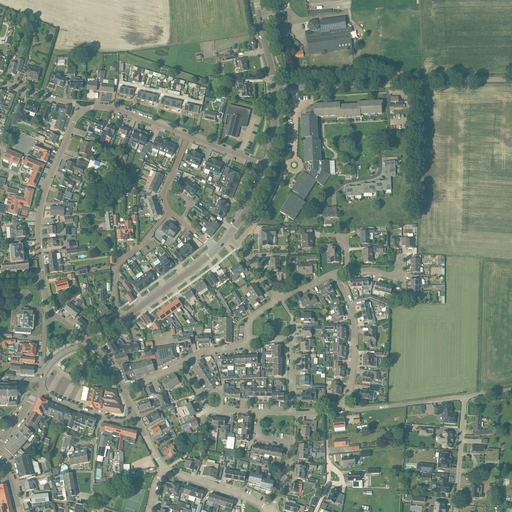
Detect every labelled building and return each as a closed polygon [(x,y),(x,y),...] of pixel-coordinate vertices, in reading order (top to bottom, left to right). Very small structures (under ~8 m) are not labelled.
[(346,28),(345,18),(319,21),(320,29),(318,29),(317,31),(318,33),(321,32),(321,33),(306,35),(309,54),(352,49),(349,28),(346,28)] [(319,25),(316,20),(310,21),(307,27),(311,32),(317,31),(319,25)] [(290,34),(289,25),(277,27),(280,48),(284,47),(285,47),(288,47),(287,34),(290,34)] [(236,55),(235,55),(235,54),(232,54),(231,52),(227,53),(228,55),(224,56),(225,61),(236,59),(236,58),(236,57),(236,55)] [(68,60),(68,56),(65,56),(56,57),(54,63),(57,64),(58,60),(68,60)] [(248,71),(245,58),(235,61),(237,68),(238,68),(239,73),(248,71)] [(23,61),(17,60),(16,65),(10,63),(7,73),(15,76),(17,70),(20,71),(23,61)] [(40,70),(27,66),(24,74),(28,75),(27,78),(32,80),(32,79),(37,80),(40,70)] [(61,75),(54,72),(53,75),(52,80),(55,81),(54,85),(63,87),(66,77),(61,75)] [(126,82),(123,82),(123,79),(124,76),(121,75),(118,92),(118,91),(120,92),(119,94),(123,95),(126,82)] [(71,82),(71,88),(74,89),(74,91),(79,91),(79,89),(83,89),(83,82),(79,82),(79,78),(75,78),(71,78),(71,82)] [(243,86),(243,80),(238,80),(235,80),(235,84),(239,84),(239,91),(242,91),(242,97),(245,97),(250,97),(250,91),(251,90),(251,85),(243,86)] [(97,81),(94,81),(93,83),(88,83),(88,85),(87,90),(96,91),(97,86),(97,84),(97,81)] [(113,81),(109,81),(108,84),(102,84),(102,87),(101,91),(113,93),(114,88),(114,85),(112,85),(113,81)] [(132,84),(126,82),(123,95),(129,96),(132,84)] [(138,83),(136,82),(135,84),(132,84),(129,96),(133,97),(134,95),(136,95),(137,90),(138,83)] [(144,86),(143,86),(141,86),(141,84),(141,83),(138,83),(137,90),(136,95),(138,96),(137,99),(141,100),(144,86)] [(150,88),(144,87),(144,86),(141,100),(147,101),(150,88)] [(156,90),(150,88),(147,101),(153,102),(156,90)] [(162,89),(159,88),(159,90),(156,90),(153,102),(157,103),(157,101),(159,101),(162,89)] [(168,92),(165,92),(165,89),(162,89),(159,101),(161,102),(161,105),(165,106),(168,92)] [(173,95),(168,93),(168,92),(165,106),(171,107),(173,95)] [(177,108),(181,109),(181,107),(183,107),(186,95),(183,94),(183,95),(182,97),(179,96),(177,108)] [(177,108),(179,96),(173,95),(171,107),(177,108)] [(191,98),(188,98),(189,96),(186,95),(183,107),(185,108),(184,111),(188,112),(191,98)] [(194,113),(198,114),(199,112),(200,112),(201,112),(200,112),(200,113),(201,113),(204,96),(203,96),(202,95),(201,99),(200,101),(197,101),(194,113)] [(399,101),(398,97),(391,97),(391,103),(393,103),(393,109),(403,108),(402,101),(399,101)] [(194,113),(197,101),(191,99),(191,98),(188,112),(194,113)] [(309,108),(307,110),(308,111),(309,115),(308,115),(308,117),(308,119),(310,119),(310,117),(317,117),(338,116),(338,118),(343,118),(343,116),(352,116),(352,117),(353,117),(353,116),(356,116),(356,117),(360,117),(360,114),(363,113),(363,115),(368,115),(367,113),(370,113),(370,114),(375,114),(375,113),(377,113),(377,114),(382,114),(382,110),(383,110),(383,101),(357,102),(357,105),(340,105),(340,103),(314,105),(314,106),(309,107),(309,108)] [(31,104),(27,102),(25,106),(18,104),(17,109),(15,114),(21,116),(23,110),(24,110),(24,111),(36,114),(38,105),(31,103),(31,104)] [(58,107),(56,107),(55,112),(68,116),(70,107),(65,106),(65,107),(58,105),(58,107)] [(224,125),(224,128),(226,129),(226,128),(228,129),(226,136),(236,138),(238,132),(238,131),(240,124),(241,124),(241,126),(243,126),(246,127),(249,117),(249,116),(251,110),(236,107),(235,107),(235,106),(229,105),(227,115),(229,115),(227,126),(224,125)] [(318,138),(317,117),(310,117),(310,119),(308,119),(308,117),(308,115),(309,115),(308,111),(307,110),(306,110),(306,117),(301,117),(302,139),(305,139),(305,141),(304,141),(305,163),(306,163),(307,166),(306,170),(304,173),(303,173),(291,191),(295,193),(293,196),(291,194),(280,212),(286,216),(285,217),(287,218),(288,217),(293,221),(305,203),(303,201),(304,199),(305,199),(316,182),(318,183),(323,186),(330,175),(330,161),(324,161),(324,162),(321,162),(320,141),(318,141),(317,138),(318,138)] [(216,114),(205,111),(205,114),(204,119),(215,121),(215,118),(219,118),(220,115),(216,114)] [(58,114),(54,112),(51,113),(51,115),(53,116),(52,120),(56,121),(54,129),(61,131),(66,116),(61,114),(59,114),(58,114)] [(93,120),(90,127),(89,126),(87,132),(93,134),(95,128),(101,131),(104,125),(103,125),(104,124),(101,122),(101,123),(96,122),(93,120)] [(112,126),(110,125),(109,126),(108,125),(106,132),(106,133),(103,132),(103,131),(99,141),(103,143),(105,139),(110,141),(111,138),(112,139),(113,135),(114,133),(116,129),(112,127),(112,126)] [(128,130),(121,127),(119,132),(119,133),(118,137),(120,138),(122,134),(126,136),(126,135),(128,130)] [(138,145),(143,133),(136,130),(133,137),(132,136),(131,136),(128,144),(131,145),(133,142),(138,145)] [(143,133),(138,145),(143,146),(141,153),(146,154),(150,143),(147,142),(149,135),(143,133)] [(45,138),(36,134),(34,139),(43,143),(45,138)] [(51,135),(47,134),(46,137),(49,138),(48,142),(54,145),(57,137),(52,135),(51,135)] [(90,140),(85,138),(85,140),(96,144),(99,138),(92,135),(90,140)] [(163,140),(156,138),(152,148),(159,151),(163,140)] [(159,151),(165,153),(169,143),(163,140),(159,151)] [(92,146),(84,142),(80,153),(84,154),(83,158),(90,161),(93,153),(90,152),(92,146)] [(165,153),(172,156),(176,146),(169,143),(165,153)] [(46,149),(35,145),(33,149),(39,151),(37,158),(36,159),(46,163),(49,155),(50,151),(46,149)] [(11,163),(15,153),(7,150),(5,155),(3,154),(2,158),(3,159),(11,163)] [(192,164),(196,154),(189,151),(185,162),(192,164)] [(11,163),(17,165),(18,165),(19,165),(21,162),(19,161),(21,156),(15,153),(11,163)] [(198,167),(202,156),(196,154),(192,164),(198,167)] [(23,164),(23,165),(32,169),(35,162),(23,157),(22,160),(23,160),(21,163),(23,164)] [(212,172),(216,161),(209,159),(205,169),(212,172)] [(82,162),(77,160),(76,164),(68,162),(65,170),(73,173),(74,171),(82,174),(84,168),(87,169),(89,164),(82,162)] [(95,161),(94,165),(99,167),(107,170),(109,165),(105,164),(106,163),(101,161),(101,163),(95,161)] [(218,174),(222,164),(216,161),(212,172),(218,174)] [(385,162),(386,169),(395,169),(395,161),(385,162)] [(32,169),(33,170),(41,173),(44,166),(35,162),(32,169)] [(242,172),(232,168),(229,175),(239,179),(242,172)] [(395,169),(386,169),(386,177),(387,177),(390,177),(396,176),(395,169)] [(37,181),(41,173),(33,170),(31,176),(28,175),(29,172),(27,171),(25,176),(37,181)] [(154,172),(152,177),(161,182),(164,176),(154,172)] [(237,186),(239,179),(229,175),(226,181),(237,186)] [(37,181),(25,176),(24,178),(29,180),(27,185),(35,188),(37,181)] [(81,180),(74,177),(72,181),(62,178),(59,186),(64,187),(65,188),(67,188),(67,187),(72,189),(74,182),(80,184),(81,180)] [(152,177),(149,183),(158,188),(161,182),(152,177)] [(187,192),(194,183),(188,179),(181,188),(187,192)] [(234,192),(237,186),(226,181),(224,188),(234,192)] [(375,184),(376,191),(384,190),(383,181),(375,181),(375,184)] [(149,183),(146,189),(155,193),(158,188),(149,183)] [(192,197),(199,188),(194,183),(187,192),(192,197)] [(376,191),(375,184),(368,184),(368,193),(376,193),(376,191)] [(205,191),(211,193),(213,187),(208,185),(205,191)] [(361,194),(361,186),(353,187),(354,196),(361,196),(361,194)] [(224,188),(221,194),(232,199),(234,192),(224,188)] [(29,208),(33,190),(26,189),(24,198),(13,196),(10,195),(9,196),(8,196),(6,206),(0,204),(0,208),(1,209),(0,210),(0,213),(4,214),(5,211),(6,211),(5,213),(9,214),(16,216),(17,211),(20,212),(20,210),(22,209),(24,210),(25,207),(29,208)] [(73,194),(66,192),(65,195),(62,194),(56,192),(54,199),(59,201),(60,201),(63,202),(65,198),(71,200),(73,194)] [(155,197),(145,200),(147,206),(157,203),(155,197)] [(227,212),(229,205),(219,201),(216,208),(227,212)] [(59,212),(70,213),(71,213),(72,207),(74,208),(74,203),(63,202),(63,207),(51,206),(51,210),(58,211),(58,212),(59,212)] [(147,206),(150,213),(159,209),(157,203),(147,206)] [(204,210),(196,203),(192,208),(200,215),(201,214),(208,219),(211,215),(204,210)] [(224,218),(227,212),(216,208),(213,214),(224,218)] [(332,208),(328,208),(322,209),(323,218),(323,217),(329,217),(329,218),(337,217),(337,212),(332,212),(332,208)] [(150,213),(152,218),(161,215),(159,209),(150,213)] [(206,225),(209,227),(215,232),(220,226),(216,223),(214,221),(212,224),(208,222),(208,223),(203,219),(202,221),(203,223),(205,224),(206,225)] [(131,221),(125,222),(125,224),(125,226),(126,240),(128,240),(132,240),(133,240),(133,234),(133,229),(133,227),(132,227),(131,221)] [(9,227),(10,233),(26,232),(26,229),(24,230),(24,226),(21,227),(21,222),(20,222),(13,223),(13,227),(9,227)] [(166,235),(173,226),(167,222),(161,231),(166,235)] [(49,227),(50,231),(48,231),(49,234),(50,234),(50,235),(55,235),(56,235),(56,234),(59,234),(60,233),(60,224),(55,225),(55,227),(49,227)] [(120,228),(118,228),(118,229),(118,234),(118,240),(124,240),(126,240),(125,226),(125,224),(120,224),(120,228)] [(209,227),(206,225),(205,224),(203,227),(207,230),(205,233),(206,235),(210,238),(215,232),(209,227)] [(172,239),(179,230),(173,226),(166,235),(172,239)] [(374,229),(371,229),(366,229),(366,232),(361,232),(361,244),(366,244),(369,244),(369,233),(377,233),(377,229),(374,229)] [(276,236),(275,230),(267,230),(267,234),(262,234),(262,246),(267,246),(271,246),(271,241),(272,241),(272,236),(276,236)] [(306,234),(306,230),(301,230),(301,235),(302,235),(302,239),(304,239),(305,248),(307,248),(312,248),(312,239),(313,239),(313,234),(306,234)] [(26,232),(13,233),(10,233),(10,239),(14,238),(14,242),(23,241),(23,238),(25,238),(25,234),(26,234),(26,232)] [(402,238),(402,246),(406,246),(406,248),(413,248),(413,243),(413,237),(413,234),(408,234),(408,238),(405,238),(402,238)] [(64,241),(64,237),(60,237),(55,238),(56,240),(49,241),(49,245),(48,245),(49,248),(50,247),(50,248),(55,248),(58,247),(57,242),(61,242),(64,241)] [(402,246),(402,238),(398,238),(391,238),(391,244),(391,249),(399,248),(399,246),(402,246)] [(196,250),(197,250),(190,241),(184,245),(191,254),(196,250)] [(20,246),(20,245),(18,245),(18,246),(9,247),(10,263),(1,264),(2,272),(19,270),(19,271),(19,270),(22,270),(22,271),(22,270),(25,270),(28,270),(28,262),(23,262),(23,256),(22,252),(22,245),(20,246)] [(186,258),(191,254),(184,245),(179,249),(186,258)] [(336,251),(336,247),(328,247),(329,251),(331,251),(331,258),(330,258),(330,263),(339,262),(339,251),(336,251)] [(179,249),(173,254),(180,263),(186,258),(179,249)] [(373,263),(372,250),(362,250),(362,251),(364,251),(364,263),(373,263)] [(57,263),(63,262),(63,259),(57,260),(56,254),(48,255),(49,264),(57,263)] [(411,259),(411,266),(421,266),(421,264),(420,264),(420,259),(421,259),(421,256),(419,256),(414,256),(414,259),(411,259)] [(271,268),(270,268),(270,271),(271,271),(280,271),(280,262),(282,262),(284,262),(284,258),(281,258),(273,258),(271,258),(271,265),(271,267),(271,268)] [(173,268),(167,259),(161,263),(167,272),(173,268)] [(49,264),(50,273),(62,272),(62,265),(64,265),(63,262),(57,263),(49,264)] [(316,265),(316,262),(307,262),(308,265),(298,265),(299,274),(310,274),(309,272),(312,272),(312,270),(316,270),(316,265)] [(167,272),(161,263),(155,267),(162,276),(167,272)] [(240,275),(243,273),(244,275),(246,274),(248,272),(245,267),(242,269),(239,264),(234,267),(240,275)] [(421,266),(411,266),(411,273),(414,273),(414,276),(423,276),(423,273),(420,273),(420,268),(421,268),(421,266)] [(88,274),(87,267),(77,269),(77,272),(75,272),(75,275),(76,276),(88,274)] [(240,275),(234,267),(230,270),(233,275),(231,277),(234,282),(241,277),(240,275)] [(156,280),(149,271),(143,275),(150,285),(156,280)] [(229,279),(225,274),(220,277),(217,279),(216,280),(212,275),(207,279),(212,287),(218,283),(217,283),(219,282),(221,284),(229,279)] [(143,275),(138,279),(144,288),(150,285),(143,275)] [(421,286),(421,277),(418,277),(418,280),(416,280),(411,280),(411,286),(421,286)] [(144,288),(138,279),(132,283),(139,293),(144,288)] [(69,288),(67,280),(60,282),(55,283),(57,291),(62,289),(69,288)] [(362,280),(363,287),(368,287),(369,290),(371,290),(372,287),(372,282),(369,282),(368,280),(362,280)] [(129,291),(132,290),(126,282),(122,284),(128,292),(129,291)] [(206,286),(203,282),(195,288),(198,292),(199,293),(207,288),(206,286)] [(332,293),(334,292),(330,284),(324,287),(328,295),(331,301),(335,299),(332,293)] [(387,286),(382,284),(380,292),(380,291),(379,295),(384,296),(385,293),(387,286)] [(251,296),(258,291),(255,285),(251,288),(249,285),(242,290),(246,295),(249,293),(251,296)] [(323,298),(328,295),(324,287),(319,290),(321,294),(318,296),(322,305),(326,303),(323,298)] [(129,291),(128,292),(123,295),(122,293),(121,294),(124,299),(124,298),(126,301),(128,300),(128,301),(130,303),(134,300),(132,297),(133,296),(129,291)] [(197,300),(190,291),(183,296),(186,300),(189,304),(193,301),(194,302),(197,300)] [(241,299),(236,291),(234,292),(232,294),(236,299),(237,299),(240,304),(243,302),(242,301),(243,300),(242,298),(241,299)] [(258,291),(251,296),(253,299),(249,301),(250,302),(253,306),(259,302),(257,299),(262,296),(258,291)] [(216,296),(220,301),(225,298),(220,292),(216,296)] [(307,296),(299,300),(303,307),(304,307),(306,311),(308,309),(306,306),(309,304),(311,307),(318,303),(314,297),(309,300),(307,296)] [(83,302),(82,298),(79,303),(70,314),(75,318),(78,315),(80,312),(77,310),(83,302)] [(179,313),(181,316),(183,314),(179,308),(182,306),(181,304),(178,300),(177,300),(173,304),(172,304),(177,310),(179,313)] [(64,310),(70,314),(79,303),(76,301),(74,304),(71,301),(69,304),(68,302),(66,304),(65,304),(62,308),(65,310),(64,310)] [(106,304),(106,302),(101,302),(102,305),(103,307),(98,310),(100,312),(103,316),(109,312),(106,307),(107,306),(106,304)] [(172,314),(177,310),(172,304),(168,307),(167,307),(172,314)] [(334,311),(335,314),(343,311),(341,306),(337,307),(337,304),(332,306),(330,306),(332,311),(334,311)] [(243,307),(242,305),(233,311),(234,313),(236,317),(245,311),(243,307)] [(167,317),(169,320),(171,318),(169,316),(172,314),(167,307),(162,311),(167,317)] [(362,311),(363,316),(373,314),(372,308),(368,309),(362,311)] [(25,311),(24,311),(24,310),(23,311),(18,311),(17,313),(17,316),(19,318),(18,326),(21,327),(21,329),(16,329),(15,333),(25,334),(30,334),(30,330),(32,330),(33,325),(33,322),(33,317),(31,317),(32,312),(28,312),(28,311),(26,311),(25,311)] [(162,311),(157,315),(157,314),(157,315),(160,319),(162,321),(167,317),(162,311)] [(343,311),(335,314),(331,315),(334,323),(336,322),(337,322),(342,320),(341,317),(344,316),(343,311)] [(147,317),(144,314),(140,317),(142,320),(141,320),(141,321),(142,323),(143,323),(144,323),(145,324),(145,323),(147,326),(152,322),(148,316),(147,317)] [(311,320),(311,314),(306,314),(301,314),(301,320),(304,320),(304,323),(311,323),(311,326),(313,326),(316,326),(318,326),(318,322),(314,322),(314,320),(311,320)] [(376,323),(373,314),(363,316),(364,323),(368,322),(369,325),(376,323)] [(88,323),(81,317),(76,324),(83,330),(88,324),(91,327),(96,323),(93,319),(88,323)] [(160,328),(156,321),(152,324),(157,330),(160,328)] [(313,332),(313,326),(309,326),(304,326),(304,329),(302,329),(302,336),(305,336),(305,337),(310,337),(312,337),(312,332),(313,332)] [(376,328),(369,328),(369,331),(370,331),(369,334),(368,334),(364,334),(364,342),(367,343),(367,348),(373,348),(373,343),(376,343),(376,334),(376,328)] [(184,338),(186,349),(189,349),(188,346),(191,345),(190,341),(194,340),(193,335),(193,333),(187,334),(187,338),(184,338)] [(333,337),(333,343),(341,343),(341,339),(346,339),(346,334),(334,334),(337,334),(337,337),(333,337)] [(179,336),(173,337),(174,339),(175,344),(174,345),(175,346),(179,345),(179,348),(182,347),(183,350),(186,349),(184,338),(180,339),(179,336)] [(10,339),(2,340),(2,348),(6,348),(6,344),(10,344),(10,339)] [(115,356),(115,357),(126,354),(140,351),(138,342),(124,346),(122,341),(122,342),(121,340),(120,340),(120,339),(119,339),(118,339),(117,339),(117,340),(116,339),(107,345),(115,357),(115,356)] [(314,347),(314,340),(313,340),(308,340),(308,344),(301,344),(301,352),(306,352),(310,352),(310,347),(314,347)] [(333,352),(337,352),(346,352),(346,347),(341,347),(341,343),(333,343),(333,352)] [(36,345),(31,344),(29,344),(29,345),(21,344),(20,354),(17,353),(17,356),(22,357),(22,356),(35,357),(35,352),(36,353),(36,349),(35,349),(36,345)] [(154,348),(154,349),(155,352),(160,367),(177,358),(175,346),(174,345),(154,348)] [(346,358),(346,352),(337,352),(337,355),(334,355),(334,361),(336,361),(341,361),(341,358),(346,358)] [(302,358),(302,364),(314,364),(314,359),(316,359),(316,354),(311,355),(306,355),(306,358),(302,358)] [(376,359),(373,359),(374,355),(365,355),(364,361),(363,361),(363,366),(368,367),(372,367),(376,367),(376,359)] [(251,356),(251,364),(252,368),(260,367),(260,366),(260,364),(258,364),(257,356),(251,356)] [(124,359),(116,362),(121,376),(123,382),(131,379),(145,373),(141,365),(141,366),(138,359),(134,360),(135,364),(125,368),(124,367),(130,365),(127,358),(124,359)] [(196,373),(205,368),(203,365),(205,363),(202,359),(196,363),(198,365),(194,369),(196,373)] [(220,370),(227,370),(227,359),(221,359),(221,362),(218,362),(218,363),(219,367),(220,370)] [(20,374),(20,364),(11,363),(10,370),(16,371),(16,374),(20,374)] [(341,363),(336,363),(335,367),(336,367),(335,377),(337,377),(343,378),(343,374),(344,375),(345,368),(341,368),(341,363)] [(23,364),(20,364),(20,374),(33,375),(33,369),(22,368),(23,364)] [(306,371),(306,374),(316,374),(316,371),(316,370),(314,370),(314,364),(302,364),(302,371),(306,371)] [(205,368),(196,373),(200,378),(208,373),(206,370),(209,368),(207,366),(205,368)] [(208,373),(200,378),(203,383),(211,378),(210,375),(215,371),(214,369),(208,373)] [(380,373),(374,372),(374,376),(372,375),(363,374),(362,382),(371,383),(372,379),(373,379),(373,380),(379,380),(380,373)] [(179,383),(174,375),(163,382),(166,386),(167,389),(171,386),(172,388),(175,386),(179,383)] [(214,376),(211,378),(203,383),(207,389),(209,388),(210,390),(217,386),(213,380),(215,379),(214,376)] [(309,382),(309,377),(301,377),(301,386),(306,386),(312,386),(312,382),(309,382)] [(8,383),(8,380),(5,381),(5,383),(4,383),(4,384),(0,383),(0,404),(4,405),(5,405),(5,404),(8,404),(8,405),(8,406),(16,406),(17,406),(17,405),(17,401),(16,401),(16,399),(19,397),(20,398),(20,397),(19,396),(19,393),(20,392),(20,391),(18,392),(16,390),(17,388),(16,388),(16,384),(16,383),(8,383)] [(244,396),(244,386),(244,381),(241,381),(241,383),(240,383),(240,390),(234,390),(234,399),(240,399),(240,396),(244,396)] [(340,383),(332,382),(331,389),(332,389),(331,394),(341,395),(342,387),(339,387),(340,383)] [(234,399),(234,390),(228,390),(229,384),(224,384),(224,391),(224,398),(227,398),(227,396),(228,396),(228,399),(234,399)] [(244,386),(244,396),(244,394),(248,394),(248,397),(254,397),(254,386),(254,384),(254,386),(244,386)] [(154,394),(151,386),(145,388),(148,396),(154,394)] [(104,389),(93,387),(91,388),(88,406),(95,409),(95,408),(99,408),(98,411),(106,412),(122,414),(123,406),(120,406),(118,398),(117,398),(116,392),(116,391),(116,390),(104,389)] [(316,390),(307,390),(307,394),(302,393),(302,402),(311,402),(311,397),(316,397),(316,390)] [(361,390),(360,394),(359,393),(358,397),(360,398),(359,398),(371,400),(372,392),(361,390)] [(160,407),(169,405),(165,392),(157,395),(158,398),(138,404),(140,411),(145,410),(151,408),(151,407),(154,407),(155,409),(160,407)] [(39,398),(33,412),(42,416),(43,414),(47,415),(49,411),(48,411),(51,404),(50,403),(48,402),(39,398)] [(186,400),(176,403),(177,408),(185,406),(188,411),(197,407),(194,401),(187,404),(186,400)] [(49,411),(47,415),(54,418),(52,422),(57,424),(61,425),(61,423),(66,410),(67,409),(50,403),(51,404),(48,411),(49,411)] [(452,414),(451,405),(442,406),(442,407),(435,408),(435,414),(443,413),(444,422),(454,423),(455,414),(452,414)] [(190,415),(182,419),(184,423),(191,420),(194,419),(193,416),(200,413),(197,407),(188,411),(190,415)] [(74,422),(73,421),(76,414),(66,410),(61,423),(67,426),(67,427),(71,429),(74,422)] [(154,421),(160,418),(156,411),(151,414),(146,417),(147,417),(146,418),(148,422),(149,423),(150,423),(154,421)] [(33,431),(42,416),(33,412),(24,426),(32,433),(33,431)] [(73,425),(79,427),(80,424),(81,424),(84,416),(78,414),(76,418),(74,422),(71,429),(73,425)] [(87,427),(90,418),(84,416),(81,424),(80,424),(79,427),(86,430),(87,427)] [(243,420),(243,423),(251,424),(252,418),(244,417),(244,416),(240,416),(240,419),(243,420)] [(90,418),(87,427),(89,428),(87,433),(92,435),(95,427),(94,427),(96,421),(90,418)] [(218,429),(219,419),(213,418),(213,419),(209,418),(209,422),(207,422),(206,418),(207,425),(207,428),(207,430),(216,431),(216,429),(218,429)] [(481,419),(475,418),(475,423),(474,423),(473,430),(474,430),(474,436),(477,436),(480,436),(480,435),(484,435),(485,435),(492,434),(492,430),(485,431),(481,430),(481,419)] [(199,425),(196,419),(189,421),(192,428),(199,425)] [(317,421),(313,420),(313,422),(303,421),(303,426),(305,427),(304,429),(302,429),(301,437),(309,438),(310,430),(312,430),(312,431),(316,431),(317,421)] [(345,427),(344,420),(333,421),(334,428),(345,427)] [(167,428),(164,422),(151,429),(154,435),(161,431),(167,428)] [(111,442),(111,441),(112,435),(114,426),(106,424),(101,423),(99,432),(100,432),(97,446),(97,454),(98,454),(97,456),(104,458),(106,446),(110,447),(111,442)] [(23,428),(19,432),(28,441),(33,434),(32,433),(24,426),(24,427),(23,428)] [(119,473),(123,473),(123,452),(122,451),(122,447),(123,447),(123,445),(122,445),(123,437),(124,436),(125,429),(114,426),(112,435),(111,441),(113,436),(118,437),(116,451),(116,455),(118,455),(118,472),(119,473)] [(125,429),(124,436),(123,440),(128,441),(128,443),(130,443),(134,444),(135,443),(138,432),(125,429)] [(203,434),(198,429),(197,430),(194,433),(199,438),(203,434)] [(169,431),(160,435),(162,437),(157,440),(160,446),(165,443),(170,440),(173,439),(169,431)] [(28,441),(19,432),(5,448),(4,449),(5,449),(13,456),(13,457),(20,449),(28,441)] [(439,437),(438,442),(442,443),(442,448),(451,448),(452,442),(453,443),(453,439),(452,439),(452,433),(443,432),(443,437),(439,437)] [(345,447),(345,439),(334,440),(335,447),(345,447)] [(177,445),(176,442),(167,447),(162,450),(166,455),(168,454),(171,458),(175,455),(177,454),(173,447),(177,445)] [(299,445),(299,452),(308,453),(308,449),(311,449),(312,443),(311,443),(306,443),(306,446),(299,445)] [(487,455),(487,456),(487,459),(491,459),(493,459),(498,459),(498,456),(499,450),(484,450),(485,446),(472,445),(472,446),(473,446),(473,451),(472,451),(472,452),(487,453),(487,455)] [(22,457),(25,454),(20,449),(13,457),(15,459),(20,479),(26,478),(27,479),(36,477),(35,475),(41,474),(38,463),(36,462),(30,460),(30,459),(29,459),(29,456),(22,457)] [(400,452),(400,450),(392,449),(392,452),(389,451),(388,460),(392,460),(392,462),(399,462),(398,469),(402,469),(403,453),(400,452)] [(77,464),(75,454),(75,451),(72,452),(72,455),(68,455),(69,460),(70,465),(77,464)] [(308,457),(308,453),(299,452),(299,459),(305,460),(305,463),(310,463),(311,463),(311,457),(308,457)] [(450,454),(441,453),(440,458),(439,458),(438,468),(450,469),(450,465),(451,465),(452,458),(450,458),(450,454)] [(204,460),(202,465),(205,466),(204,471),(203,476),(216,479),(217,474),(218,471),(218,469),(219,465),(215,464),(207,462),(208,460),(208,457),(205,456),(204,460)] [(353,466),(353,465),(355,465),(354,462),(355,462),(355,460),(354,460),(354,457),(348,458),(348,457),(348,458),(347,458),(347,457),(347,458),(346,458),(346,459),(342,459),(343,466),(347,465),(348,466),(349,466),(350,466),(351,465),(351,466),(352,466),(352,465),(353,465),(353,466)] [(200,461),(194,459),(192,463),(187,461),(186,463),(185,468),(190,470),(191,469),(193,470),(193,471),(195,466),(198,467),(199,462),(200,461)] [(229,471),(230,468),(226,468),(224,478),(231,480),(232,471),(229,471)] [(248,484),(257,486),(260,486),(259,489),(272,492),(274,482),(270,481),(271,474),(268,473),(266,480),(262,479),(263,476),(258,475),(260,469),(257,468),(255,474),(251,473),(248,484)] [(72,473),(69,474),(69,470),(63,471),(64,475),(63,475),(64,481),(73,479),(72,473)] [(238,481),(239,473),(232,471),(231,480),(238,481)] [(239,473),(238,481),(244,482),(246,474),(239,473)] [(352,474),(348,474),(348,482),(352,481),(353,488),(359,488),(359,481),(360,481),(359,473),(352,473),(352,474)] [(435,473),(435,478),(440,478),(439,484),(436,484),(436,492),(449,493),(449,485),(445,485),(446,483),(446,479),(448,479),(448,474),(435,473)] [(422,474),(421,481),(430,482),(431,474),(422,474)] [(504,486),(504,484),(506,484),(507,478),(497,477),(497,485),(504,486)] [(36,484),(35,481),(23,484),(25,484),(25,486),(24,487),(25,491),(26,491),(26,492),(30,491),(34,490),(34,487),(35,487),(36,485),(36,484)] [(302,482),(296,482),(296,484),(291,484),(290,492),(299,494),(300,488),(300,487),(302,488),(302,482)] [(164,495),(170,496),(171,493),(170,493),(172,487),(172,484),(166,483),(164,495)] [(172,484),(172,487),(170,493),(171,493),(170,496),(179,498),(180,495),(177,494),(179,485),(172,484)] [(480,495),(481,495),(481,494),(482,491),(479,491),(479,485),(470,485),(470,488),(469,488),(469,498),(472,498),(472,499),(476,499),(476,498),(479,499),(479,495),(480,495)] [(189,496),(192,488),(186,486),(183,494),(189,496)] [(195,498),(198,490),(192,488),(189,496),(195,498)] [(335,503),(337,498),(343,501),(344,496),(341,494),(339,494),(339,493),(336,491),(335,491),(332,489),(330,493),(330,494),(329,496),(327,500),(330,502),(331,502),(335,503)] [(76,496),(75,490),(65,492),(67,501),(74,502),(73,497),(76,496)] [(198,490),(195,498),(199,499),(198,501),(201,502),(201,500),(202,500),(204,492),(198,490)] [(49,502),(48,494),(32,496),(32,498),(30,499),(30,501),(32,501),(33,504),(49,502)] [(216,496),(210,494),(208,502),(214,504),(216,496)] [(12,511),(8,495),(0,496),(0,511),(12,511)] [(220,505),(222,498),(216,496),(214,504),(220,505)] [(228,500),(222,498),(220,505),(225,507),(228,500)] [(169,501),(164,500),(163,503),(161,507),(167,509),(170,509),(171,506),(168,505),(169,501)] [(234,502),(228,500),(225,507),(232,509),(234,502)] [(286,502),(284,510),(292,511),(296,511),(297,511),(298,511),(299,511),(301,511),(303,511),(304,507),(295,505),(296,502),(288,500),(287,502),(286,502)] [(429,507),(428,511),(445,511),(446,508),(445,508),(445,503),(434,502),(434,508),(429,507)]
